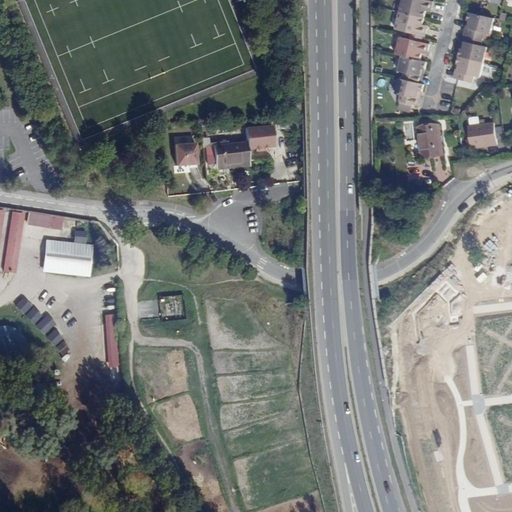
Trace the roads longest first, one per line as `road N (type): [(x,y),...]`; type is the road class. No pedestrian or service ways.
road 1 (residential): [(0,198),(234,228),(262,264),(281,274),(336,280),(398,264),(476,185),(511,168)]
road 2 (primary): [(389,511),(353,335),(344,0)]
road 3 (primary): [(324,0),(332,327),(365,511)]
road 4 (track): [(127,264),(87,284),(17,287),(0,299)]
